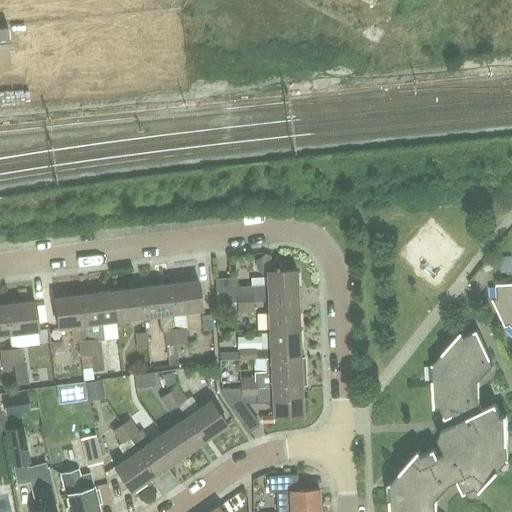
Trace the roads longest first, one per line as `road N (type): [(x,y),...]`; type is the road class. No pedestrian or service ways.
road 1 (residential): [(0,264),(284,230),(318,240)]
road 2 (residential): [(345,446),(337,274),(318,240)]
road 3 (residential): [(178,511),(266,454),(345,446)]
